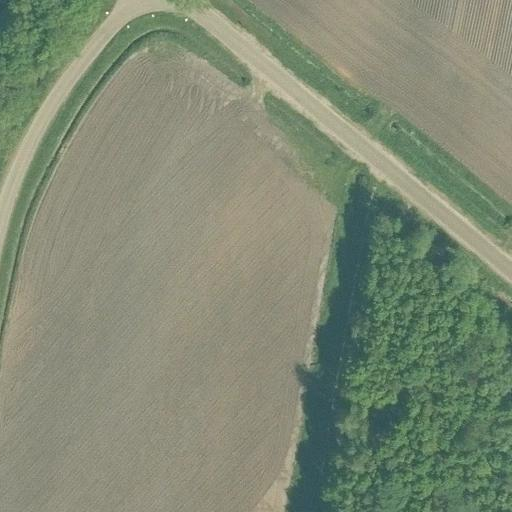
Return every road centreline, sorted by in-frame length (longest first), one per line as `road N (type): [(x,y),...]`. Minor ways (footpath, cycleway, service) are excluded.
road 1 (tertiary): [(185,0),(511,271)]
road 2 (unclassified): [(0,216),(28,142),(85,54),(137,0)]
